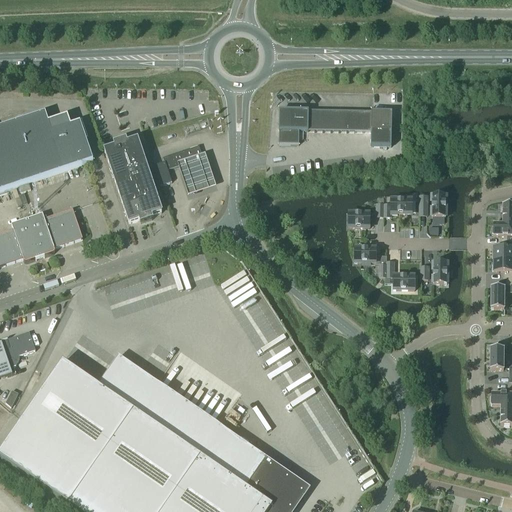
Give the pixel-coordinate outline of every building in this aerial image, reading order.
[(371,114),(279,113),(278,147),(298,147),(299,133),(371,134),(371,114)] [(391,115),(371,114),(371,134),(370,148),(390,149),(391,115)] [(0,194),(83,166),(88,165),(93,163),(80,124),(51,134),(45,115),(0,130),(0,194)] [(137,142),(126,146),(125,143),(114,146),(115,150),(104,153),(128,226),(139,222),(140,225),(151,222),(150,218),(161,215),(137,142)] [(164,165),(162,165),(160,166),(154,168),(160,188),(167,186),(171,184),(167,172),(203,160),(199,148),(163,160),(164,165)] [(205,155),(177,163),(188,197),(216,188),(205,155)] [(29,186),(19,190),(21,195),(30,192),(29,186)] [(25,194),(20,196),(23,206),(28,204),(25,194)] [(445,220),(445,201),(445,198),(442,198),(432,198),(431,220),(445,220)] [(376,207),(376,220),(390,220),(390,218),(397,218),(397,216),(412,216),(412,203),(390,203),(390,207),(376,207)] [(502,208),(502,226),(511,226),(511,207),(502,207),(502,208)] [(54,251),(82,242),(72,212),(44,222),(42,217),(11,228),(13,232),(0,236),(0,269),(23,262),(23,263),(23,264),(24,264),(25,265),(26,265),(27,265),(52,257),(53,256),(54,256),(54,255),(54,254),(54,253),(54,251)] [(348,219),(348,230),(369,230),(369,217),(351,216),(351,217),(348,217),(348,219)] [(492,229),(492,236),(493,236),(493,239),(511,238),(511,226),(502,226),(493,226),(493,229),(492,229)] [(493,257),(493,262),(511,262),(511,250),(492,250),(492,257),(493,257)] [(357,265),(375,265),(376,252),(354,251),(354,262),(354,265),(357,265)] [(492,267),(492,274),(503,274),(503,281),(506,281),(511,280),(511,262),(493,262),(493,267),(492,267)] [(414,293),(414,279),(393,279),(393,265),(386,265),(386,267),(379,267),(379,280),(393,280),(393,290),(393,292),(395,292),(395,293),(414,293)] [(433,265),(432,287),(446,287),(446,265),(433,265)] [(504,290),(490,290),(490,312),(504,312),(504,295),(504,290)] [(0,344),(0,381),(16,376),(13,369),(15,369),(19,361),(18,359),(35,353),(29,335),(0,344)] [(503,351),(490,351),(490,373),(503,373),(503,351)] [(52,368),(0,446),(0,475),(55,511),(289,511),(299,499),(266,478),(271,471),(108,361),(88,392),(52,368)] [(11,410),(18,396),(12,393),(5,405),(11,410)] [(491,409),(500,409),(511,408),(511,396),(491,396),(491,399),(490,399),(490,406),(491,406),(491,409)] [(500,427),(500,428),(511,428),(511,408),(500,409),(500,427)] [(311,440),(325,431),(318,421),(305,430),(311,440)]
